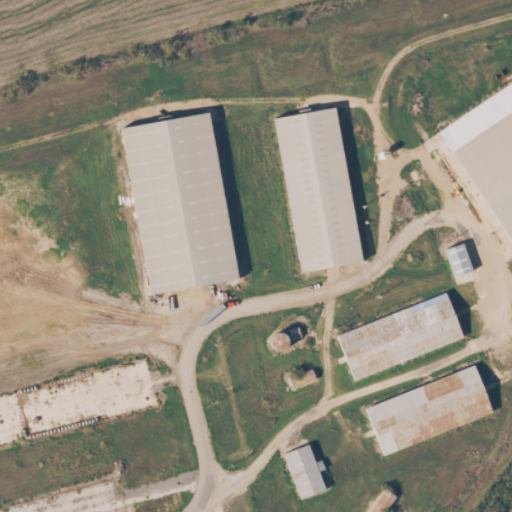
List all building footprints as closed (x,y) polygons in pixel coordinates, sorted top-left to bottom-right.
[(511,78),(434,126),(489,217),(497,213),(511,236),(507,238),(511,246),(511,78)] [(272,116),(298,272),(359,262),(334,106),(272,116)] [(234,280),(208,112),(119,125),(145,293),(234,280)] [(452,277),(471,272),(462,242),(443,248),(452,277)] [(352,380),(462,340),(445,293),(335,333),(352,380)] [(364,403),(379,452),(491,417),(475,368),(364,403)] [(287,378),(293,390),(315,381),(310,369),(287,378)] [(282,452),(299,499),(324,490),(318,471),(324,468),(321,459),(314,461),(307,443),(282,452)] [(365,511),(382,511),(394,494),(382,487),(365,511)]
